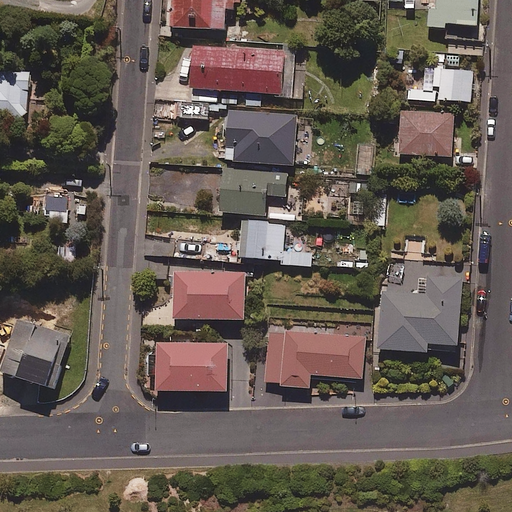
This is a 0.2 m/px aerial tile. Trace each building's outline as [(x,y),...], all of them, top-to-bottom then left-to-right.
[(239,4),(239,0),(169,0),(168,28),(224,31),(225,10),(232,10),(233,4),(239,4)] [(477,0),(435,0),(435,8),(427,7),(425,28),(444,29),(444,24),(475,26),(477,0)] [(280,95),(282,51),(192,47),(190,90),(280,95)] [(32,71),(0,69),(0,112),(29,115),(32,71)] [(472,71),(442,69),(439,101),(470,103),(472,71)] [(435,104),(436,92),(408,89),(406,101),(435,104)] [(189,102),(179,101),(178,117),(208,119),(209,103),(189,102)] [(296,116),(228,111),(226,146),(233,146),(232,162),(293,166),(296,116)] [(453,114),(400,111),(397,154),(451,157),(453,114)] [(365,171),(367,170),(369,168),(370,167),(371,165),(371,163),(371,162),(371,160),(371,158),(370,156),(369,154),(368,153),(366,152),(364,151),(363,150),(361,150),(359,150),(357,150),(355,151),(353,152),(352,154),(351,155),(350,157),(349,159),(349,161),(349,163),(349,165),(350,166),(351,168),(353,170),(354,171),(356,172),(358,172),(360,172),(362,172),(364,172),(365,171)] [(286,174),(221,169),(217,213),(265,217),(267,196),(284,197),(286,174)] [(369,182),(344,183),(344,194),(370,194),(369,182)] [(418,190),(396,191),(396,203),(418,203),(418,190)] [(385,226),(386,194),(373,193),(371,226),(385,226)] [(284,225),(241,221),(238,258),(281,262),(284,225)] [(311,253),(283,251),(282,266),(310,267),(311,253)] [(243,323),(245,273),(172,271),(171,320),(243,323)] [(427,295),(382,291),(377,350),(426,354),(427,345),(456,347),(461,280),(429,277),(427,295)] [(71,334),(19,317),(2,370),(54,387),(71,334)] [(365,339),(266,331),(262,387),(310,390),(311,376),(362,380),(365,339)] [(225,393),(227,344),(154,342),(153,391),(225,393)]
